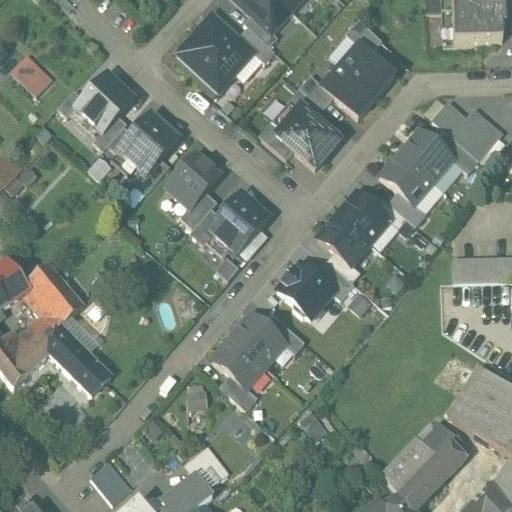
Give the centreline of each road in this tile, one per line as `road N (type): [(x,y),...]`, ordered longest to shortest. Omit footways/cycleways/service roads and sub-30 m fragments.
road 1 (residential): [(314,220),(51,499)]
road 2 (residential): [(511,85),(427,91),(314,220)]
road 3 (residential): [(314,220),(141,70)]
